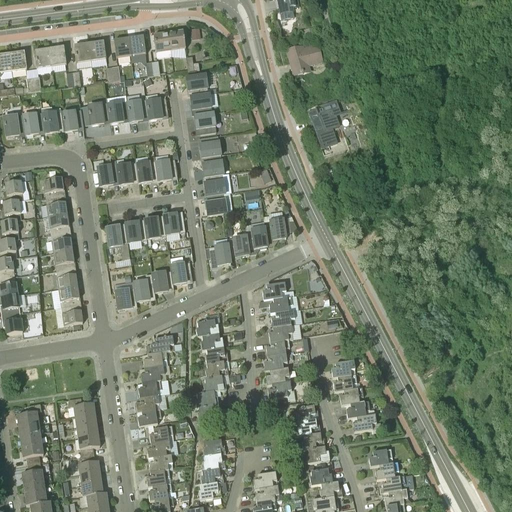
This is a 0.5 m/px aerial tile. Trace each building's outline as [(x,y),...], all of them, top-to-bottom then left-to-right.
[(276,0),(280,16),(293,14),(293,10),(299,9),(297,0),(276,0)] [(139,29),(128,29),(129,40),(140,39),(139,29)] [(312,29),(302,32),(304,38),(314,35),(312,29)] [(191,32),(192,42),(200,41),(199,31),(191,32)] [(168,36),(170,53),(185,51),(183,34),(168,36)] [(155,55),(170,53),(168,36),(153,37),(155,55)] [(130,58),(145,56),(143,39),(128,41),(130,58)] [(116,60),(130,58),(128,41),(113,43),(116,60)] [(91,64),(106,62),(103,44),(89,46),(91,64)] [(293,78),(310,74),(309,68),(323,64),(318,45),(304,49),(303,48),(286,53),(293,78)] [(76,66),(91,64),(89,46),(74,48),(76,66)] [(51,69),(66,67),(64,49),(49,51),(51,69)] [(36,71),(51,69),(49,51),(34,53),(36,71)] [(9,57),(11,75),(26,73),(24,55),(9,57)] [(0,76),(11,75),(9,57),(0,57),(0,76)] [(194,73),(193,66),(192,59),(185,60),(187,74),(194,73)] [(147,79),(153,78),(151,64),(145,65),(147,79)] [(151,64),(153,78),(160,78),(158,64),(151,64)] [(72,75),(74,89),(80,88),(78,74),(72,75)] [(68,90),(74,89),(72,75),(66,76),(68,90)] [(208,91),(207,87),(206,87),(205,78),(186,80),(188,94),(191,93),(192,99),(208,97),(208,95),(207,92),(208,91)] [(149,80),(143,83),(146,89),(152,87),(149,80)] [(192,113),(195,112),(196,118),(212,116),(212,115),(211,110),(212,110),(210,95),(208,95),(208,97),(192,99),(190,99),(192,113)] [(146,103),(148,119),(149,123),(162,122),(161,118),(167,117),(165,101),(160,102),(160,101),(146,103)] [(321,151),(321,150),(336,145),(332,131),(340,128),(336,117),(340,115),(336,102),(315,109),(315,111),(308,114),(310,121),(306,123),(309,132),(313,130),(314,131),(316,130),(317,134),(316,135),(320,148),(321,151)] [(126,105),(129,120),(129,125),(142,123),(142,120),(148,119),(146,103),(141,104),(141,103),(126,105)] [(107,106),(109,122),(110,127),(123,125),(123,121),(129,120),(126,105),(121,105),(121,104),(107,106)] [(102,106),(87,108),(90,128),(104,126),(103,123),(109,122),(107,106),(102,107),(102,106)] [(61,115),(63,131),(64,136),(77,134),(77,130),(83,129),(80,113),(75,114),(75,113),(61,115)] [(199,131),(200,137),(216,135),(215,129),(216,129),(213,114),(212,115),(212,116),(196,118),(194,118),(196,132),(199,131)] [(42,117),(44,132),(44,137),(58,135),(57,132),(63,131),(61,115),(56,116),(56,115),(42,117)] [(22,118),(24,134),(25,139),(38,137),(38,133),(44,132),(42,117),(37,117),(36,116),(22,118)] [(22,118),(13,120),(3,121),(6,140),(19,138),(18,135),(24,134),(22,118)] [(220,159),(221,159),(219,143),(218,144),(217,139),(202,141),(203,147),(199,147),(201,161),(205,160),(220,158),(220,159)] [(204,180),(206,180),(222,177),(222,178),(224,178),(222,163),(221,163),(220,159),(220,158),(205,160),(205,166),(202,167),(204,180)] [(155,165),(157,180),(158,185),(171,183),(171,179),(176,178),(174,163),(155,165)] [(155,164),(136,167),(138,181),(138,186),(152,184),(151,181),(157,180),(155,165),(155,164)] [(116,169),(118,183),(119,188),(132,186),(132,182),(138,181),(136,167),(135,166),(116,169)] [(118,183),(116,169),(116,167),(97,170),(99,189),(113,187),(112,184),(118,183)] [(262,180),(268,177),(266,172),(259,175),(262,180)] [(205,199),(208,199),(223,197),(224,197),(225,197),(223,182),(222,178),(222,177),(206,180),(207,186),(203,186),(205,199)] [(45,202),(63,199),(62,193),(63,193),(61,181),(43,183),(45,202)] [(23,203),(22,194),(20,184),(4,187),(6,194),(3,195),(4,200),(6,199),(7,205),(19,203),(19,204),(23,203)] [(205,205),(207,219),(227,216),(225,202),(224,202),(224,197),(223,197),(208,199),(209,205),(205,205)] [(48,220),(66,217),(65,205),(64,205),(63,199),(45,202),(48,220)] [(2,219),(4,218),(5,224),(16,223),(21,222),(20,216),(19,204),(19,203),(7,205),(2,206),(3,213),(1,214),(2,219)] [(50,238),(68,235),(67,229),(68,229),(66,217),(48,220),(50,238)] [(166,238),(175,236),(185,235),(182,219),(176,220),(176,217),(163,219),(163,223),(166,238)] [(160,239),(166,238),(163,223),(157,224),(157,221),(144,223),(144,227),(147,242),(161,240),(160,239)] [(283,222),(264,225),(264,229),(266,240),(272,239),(272,243),(285,241),(283,222)] [(3,243),(14,242),(19,241),(16,223),(5,224),(0,225),(1,232),(0,232),(0,237),(2,238),(3,243)] [(141,244),(141,243),(147,242),(144,227),(138,228),(138,225),(124,227),(125,231),(127,246),(141,244)] [(244,228),(246,239),(247,249),(253,248),(254,251),(267,250),(266,240),(264,229),(251,231),(251,227),(244,228)] [(127,246),(125,231),(119,232),(119,229),(105,231),(108,250),(119,248),(122,263),(129,262),(127,246)] [(53,256),(72,253),(70,241),(69,242),(68,235),(50,238),(53,256)] [(227,242),(227,247),(229,257),(235,257),(235,260),(249,258),(247,249),(246,239),(227,242)] [(14,242),(3,243),(0,243),(0,258),(1,263),(12,261),(17,261),(14,242)] [(230,267),(229,257),(227,247),(208,250),(210,266),(216,265),(217,269),(230,267)] [(56,274),(73,272),(72,266),(73,265),(72,253),(53,256),(56,274)] [(0,281),(14,280),(12,261),(1,263),(0,262),(0,281)] [(171,274),(172,287),(186,285),(185,282),(191,281),(189,265),(170,268),(171,274)] [(58,292),(77,289),(75,278),(74,278),(73,272),(56,274),(58,292)] [(165,274),(150,276),(151,277),(154,296),(167,294),(167,291),(173,290),(172,287),(171,274),(166,275),(165,274)] [(146,283),(132,285),(133,291),(134,291),(136,305),(149,303),(148,299),(154,298),(154,296),(151,277),(145,278),(146,283)] [(0,293),(1,300),(17,298),(15,286),(14,280),(0,281),(0,293)] [(282,301),(281,295),(286,295),(284,286),(266,289),(266,294),(262,294),(263,304),(272,302),(282,301)] [(61,310),(78,308),(78,302),(79,302),(77,289),(58,292),(61,310)] [(136,305),(134,291),(133,291),(115,294),(117,313),(131,311),(130,308),(136,307),(136,305)] [(4,319),(20,316),(17,298),(1,300),(2,307),(0,307),(0,311),(0,313),(3,313),(4,319)] [(270,317),(274,316),(288,314),(288,309),(292,308),(291,299),(282,301),(272,302),(273,307),(268,308),(270,317)] [(78,308),(61,310),(63,329),(82,326),(80,314),(79,314),(78,308)] [(271,321),(272,331),(290,328),(295,328),(293,313),(288,314),(274,316),(275,321),(271,321)] [(20,322),(20,316),(4,319),(4,325),(2,325),(3,330),(5,330),(6,337),(42,332),(39,314),(35,314),(32,315),(33,320),(20,322)] [(196,331),(197,340),(201,340),(201,339),(218,336),(217,328),(215,328),(214,323),(197,325),(198,331),(196,331)] [(292,342),(290,328),(272,331),(273,335),(268,336),(269,345),(288,343),(292,342)] [(241,334),(233,335),(234,343),(242,341),(241,334)] [(201,354),(206,353),(223,350),(222,342),(219,342),(218,336),(201,339),(201,340),(202,344),(200,345),(201,354)] [(146,357),(151,356),(151,357),(165,355),(170,354),(169,349),(173,348),(172,339),(165,340),(165,339),(163,340),(154,342),(154,347),(145,348),(146,357)] [(266,351),(267,360),(285,357),(285,352),(289,351),(288,343),(269,345),(270,350),(266,351)] [(207,358),(205,358),(206,367),(223,364),(223,365),(228,364),(226,355),(224,356),(223,350),(206,353),(207,358)] [(151,357),(151,356),(146,357),(147,362),(143,363),(144,372),(163,369),(162,364),(166,363),(165,355),(151,357)] [(283,372),(283,371),(282,366),(287,366),(285,357),(267,360),(268,365),(263,365),(264,375),(269,374),(283,372)] [(205,372),(206,381),(221,379),(228,378),(226,369),(224,370),(223,365),(223,364),(206,367),(207,372),(205,372)] [(351,378),(350,373),(354,372),(353,364),(335,366),(335,371),(331,372),(332,381),(337,381),(337,380),(351,378)] [(142,386),(160,384),(159,378),(164,378),(163,369),(144,372),(145,377),(140,377),(142,386)] [(285,386),(285,385),(284,380),(289,380),(287,371),(283,371),(283,372),(269,374),(270,378),(265,379),(267,389),(271,388),(285,386)] [(334,395),(343,394),(352,392),(352,387),(356,386),(355,377),(351,378),(337,380),(337,381),(337,385),(333,386),(334,395)] [(203,387),(204,395),(204,396),(213,395),(226,393),(225,384),(222,384),(221,379),(206,381),(204,381),(205,387),(203,387)] [(139,401),(157,398),(157,393),(161,392),(160,384),(142,386),(142,391),(138,392),(139,401)] [(271,388),(272,392),(267,393),(269,403),(287,400),(286,394),(291,393),(290,385),(285,385),(285,386),(271,388)] [(339,399),(340,408),(350,407),(359,406),(359,405),(358,400),(363,400),(362,391),(352,392),(343,394),(344,398),(339,399)] [(215,408),(218,408),(217,399),(214,400),(213,395),(204,396),(204,395),(196,397),(197,402),(195,402),(196,411),(198,411),(215,408)] [(141,415),(155,413),(154,408),(159,407),(157,398),(139,401),(140,406),(135,406),(137,416),(141,415)] [(74,420),(95,417),(93,406),(81,408),(80,401),(68,403),(69,410),(72,409),(74,420)] [(356,421),(356,420),(365,419),(365,414),(369,413),(368,404),(359,405),(359,406),(350,407),(350,412),(346,412),(347,422),(356,421)] [(18,429),(38,426),(37,415),(41,414),(40,407),(27,409),(28,416),(16,418),(18,429)] [(216,414),(215,408),(198,411),(199,416),(197,416),(198,425),(220,422),(219,413),(216,414)] [(296,425),(298,425),(315,422),(315,423),(318,422),(317,414),(314,414),(313,408),(296,411),(297,416),(295,416),(296,425)] [(155,413),(141,415),(142,420),(137,420),(139,430),(157,427),(156,421),(161,421),(159,412),(155,413)] [(76,431),(96,428),(95,417),(74,420),(76,431)] [(356,420),(356,421),(357,425),(352,426),(354,435),(372,433),(371,427),(376,426),(375,417),(365,419),(356,420)] [(298,439),(303,439),(303,438),(320,436),(319,427),(316,428),(315,423),(315,422),(298,425),(299,430),(297,430),(298,439)] [(18,429),(19,440),(40,436),(38,426),(18,429)] [(77,442),(98,439),(96,428),(76,431),(77,442)] [(150,447),(169,444),(168,439),(173,438),(171,430),(153,432),(153,437),(149,437),(150,447)] [(21,450),(41,447),(40,436),(19,440),(21,450)] [(307,452),(324,450),(323,441),(321,441),(320,436),(303,438),(303,439),(303,444),(301,444),(303,453),(307,452)] [(81,459),(94,458),(93,451),(99,450),(98,439),(77,442),(79,453),(80,452),(81,459)] [(220,457),(221,457),(225,457),(224,448),(221,448),(220,442),(203,445),(204,450),(202,451),(203,459),(220,457)] [(146,452),(148,462),(152,461),(152,460),(171,458),(169,444),(150,447),(151,451),(146,452)] [(27,468),(40,466),(39,459),(43,458),(41,447),(21,450),(23,461),(26,461),(27,468)] [(307,452),(308,457),(306,458),(307,467),(329,463),(328,455),(325,455),(324,450),(307,452)] [(370,470),(379,469),(379,468),(388,467),(388,466),(387,461),(392,461),(390,452),(372,455),(373,460),(368,460),(370,470)] [(204,465),(202,465),(203,473),(203,474),(218,471),(219,472),(225,471),(224,462),(221,462),(221,457),(220,457),(203,459),(204,465)] [(79,478),(99,475),(98,464),(95,465),(94,458),(81,459),(82,466),(77,467),(79,478)] [(148,466),(150,475),(168,473),(167,467),(172,467),(171,458),(152,460),(152,461),(153,465),(148,466)] [(385,482),(385,481),(394,480),(394,475),(398,474),(397,465),(388,466),(388,467),(379,468),(379,469),(379,473),(375,474),(376,483),(385,482)] [(23,487),(43,484),(42,473),(41,473),(40,466),(27,468),(28,475),(21,476),(23,487)] [(219,472),(218,471),(203,474),(203,473),(201,474),(202,479),(200,479),(201,488),(216,486),(217,486),(223,485),(222,476),(219,477),(219,472)] [(309,480),(310,489),(320,487),(332,485),(331,477),(328,477),(327,472),(310,474),(311,480),(309,480)] [(147,490),(152,490),(152,489),(166,487),(165,482),(169,481),(168,473),(150,475),(150,480),(146,481),(147,490)] [(80,489),(101,486),(99,475),(79,478),(80,489)] [(253,483),(254,492),(259,492),(272,490),(272,484),(276,484),(275,475),(273,475),(257,477),(257,482),(253,483)] [(385,481),(385,482),(386,486),(381,487),(383,496),(387,496),(387,495),(401,493),(400,488),(405,487),(404,478),(394,480),(385,481)] [(24,498),(45,494),(43,484),(23,487),(24,498)] [(321,492),(319,493),(320,501),(333,499),(334,500),(342,499),(341,490),(338,490),(337,485),(332,485),(320,487),(321,492)] [(82,500),(85,499),(102,496),(101,486),(80,489),(82,500)] [(148,495),(149,504),(154,503),(168,501),(167,496),(171,495),(170,486),(166,487),(152,489),(152,490),(152,494),(148,495)] [(216,486),(201,488),(199,488),(200,494),(198,494),(200,503),(221,500),(220,491),(217,491),(217,486),(216,486)] [(256,506),(275,504),(275,503),(282,502),(281,496),(278,497),(277,489),(272,490),(259,492),(259,496),(255,497),(256,506)] [(388,500),(383,501),(385,510),(403,508),(402,502),(407,501),(406,492),(401,493),(387,495),(387,496),(388,500)] [(29,508),(47,505),(46,505),(45,494),(24,498),(26,509),(29,508)] [(85,499),(87,509),(107,506),(106,496),(102,496),(85,499)] [(315,511),(338,511),(337,505),(334,505),(334,500),(333,499),(320,501),(316,502),(317,507),(315,508),(315,511)] [(168,501),(154,503),(154,508),(150,509),(150,511),(169,511),(169,510),(173,509),(172,500),(168,501)]
